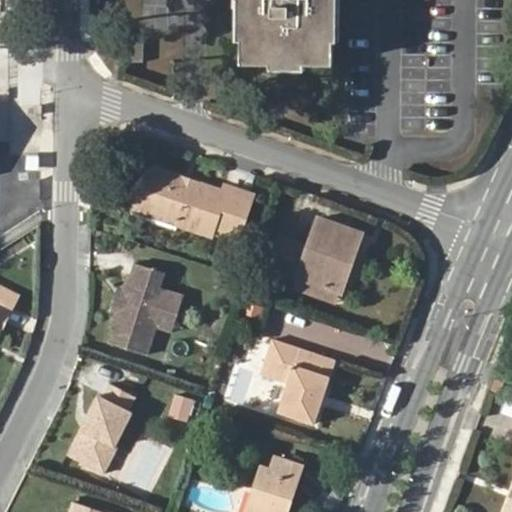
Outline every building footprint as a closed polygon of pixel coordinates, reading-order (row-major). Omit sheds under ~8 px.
[(0,0),(0,104),(9,105),(10,0),(0,0)] [(336,65),(336,0),(244,0),(244,63),(336,65)] [(126,42),(126,63),(146,63),(146,42),(126,42)] [(219,193),(192,184),(186,188),(179,186),(178,180),(150,170),(142,173),(133,205),(175,218),(173,226),(208,237),(211,228),(236,237),(249,196),(221,187),(219,193)] [(186,188),(192,184),(178,180),(179,186),(186,188)] [(130,212),(173,226),(175,218),(133,205),(130,212)] [(297,277),(339,291),(346,270),(338,267),(343,254),(350,257),(359,232),(318,219),(307,247),(280,238),(269,268),(297,277)] [(338,267),(346,270),(350,257),(343,254),(338,267)] [(158,283),(162,268),(132,258),(128,273),(125,272),(120,287),(123,294),(120,305),(114,309),(109,324),(111,324),(107,339),(146,351),(154,324),(158,312),(163,309),(174,313),(182,290),(158,283)] [(335,302),(339,291),(297,277),(292,289),(335,302)] [(120,287),(114,286),(108,307),(114,309),(120,305),(123,294),(120,287)] [(0,328),(2,330),(10,313),(0,308),(0,328)] [(163,309),(158,312),(154,324),(169,329),(174,313),(163,309)] [(273,411),(311,423),(315,408),(331,359),(267,338),(258,364),(286,373),(283,382),(273,411)] [(286,373),(258,364),(255,373),(283,382),(286,373)] [(272,410),(281,383),(270,380),(261,406),(272,410)] [(96,393),(65,455),(103,473),(116,446),(114,445),(130,411),(126,409),(133,395),(107,382),(100,396),(96,393)] [(258,465),(255,476),(243,511),(281,511),(298,462),(273,454),(269,466),(258,465)] [(108,511),(73,500),(69,511),(108,511)]
